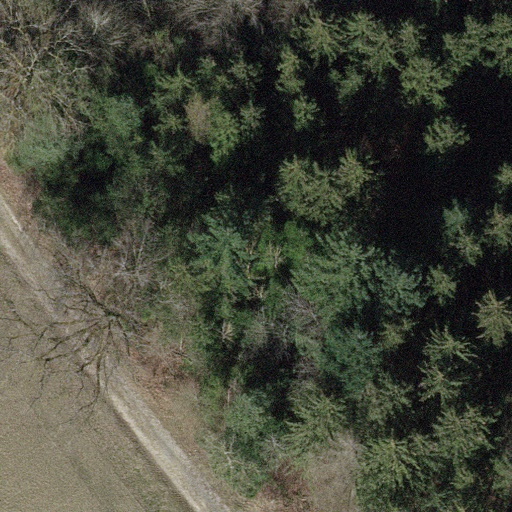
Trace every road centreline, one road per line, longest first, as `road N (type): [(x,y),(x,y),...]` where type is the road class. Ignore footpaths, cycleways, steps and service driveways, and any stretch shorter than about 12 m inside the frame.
road 1 (track): [(215,511),(134,408),(0,207)]
road 2 (track): [(0,56),(279,0)]
